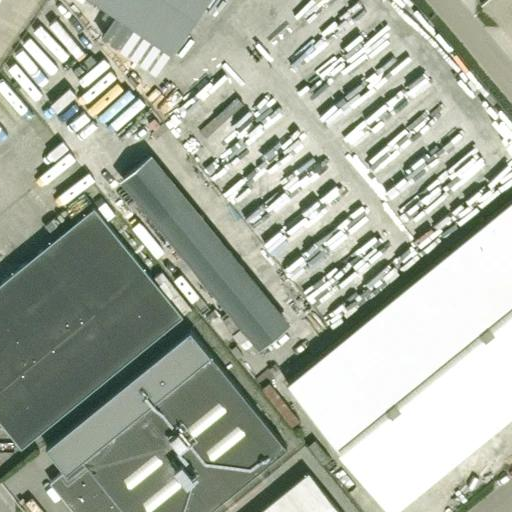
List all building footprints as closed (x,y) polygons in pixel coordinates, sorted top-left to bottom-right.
[(98,0),(173,51),(208,0),(98,0)] [(0,107),(8,118),(18,111),(0,87),(0,107)] [(181,280),(185,277),(243,356),(280,329),(151,153),(109,183),(181,280)] [(392,511),(511,413),(511,199),(287,382),(392,511)] [(0,419),(21,445),(183,314),(94,205),(0,281),(0,419)] [(204,511),(287,445),(190,327),(46,444),(65,468),(50,481),(75,511),(204,511)] [(278,371),(286,381),(316,357),(308,347),(278,371)] [(340,511),(308,471),(258,511),(340,511)]
